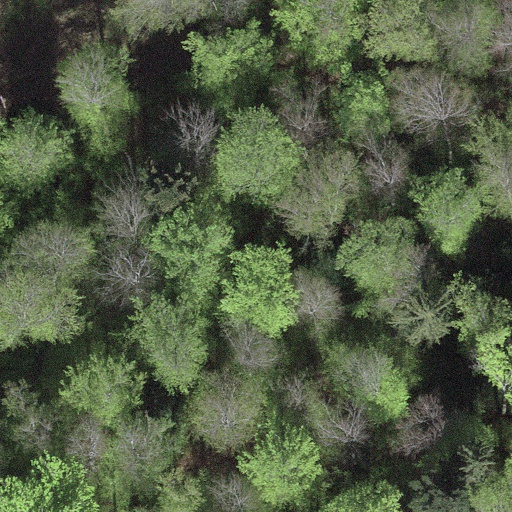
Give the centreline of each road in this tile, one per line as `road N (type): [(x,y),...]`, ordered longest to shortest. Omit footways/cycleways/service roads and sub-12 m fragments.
road 1 (track): [(84,0),(120,28),(511,107)]
road 2 (track): [(120,28),(107,61),(0,98)]
